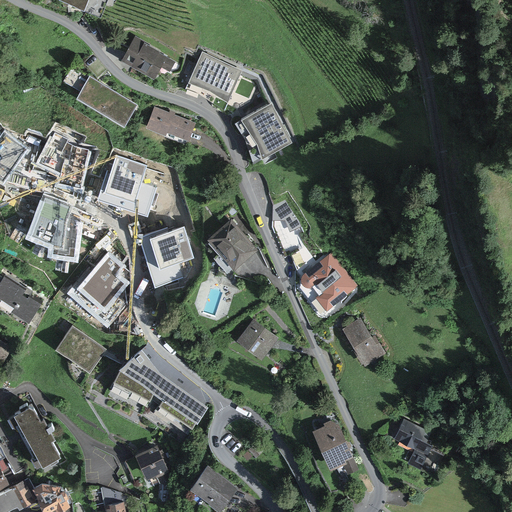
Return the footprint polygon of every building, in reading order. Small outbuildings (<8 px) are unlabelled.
[(58,0),(102,17),(108,1),(104,0),(58,0)] [(173,61),(134,38),(123,59),(154,77),(161,65),(168,69),(173,61)] [(241,70),(203,52),(186,86),(224,105),(241,70)] [(134,105),(88,80),(79,95),(126,121),(134,105)] [(290,141),(272,104),(238,120),(256,158),(290,141)] [(201,126),(156,109),(148,131),(167,138),(169,133),(195,142),(201,126)] [(260,251),(232,219),(207,242),(236,273),(260,251)] [(315,254),(300,261),(305,269),(319,263),(315,254)] [(358,289),(330,255),(306,276),(303,280),(304,286),(311,289),(317,287),(323,294),(318,299),(329,312),(358,289)] [(27,290),(4,277),(0,283),(0,307),(33,326),(44,307),(23,296),(27,290)] [(385,353),(360,315),(340,328),(365,366),(385,353)] [(283,339),(255,319),(238,343),(266,362),(283,339)] [(106,350),(74,326),(58,349),(90,372),(106,350)] [(16,347),(0,338),(0,361),(6,365),(16,347)] [(161,373),(143,346),(120,363),(108,396),(146,415),(186,443),(211,409),(161,373)] [(61,453),(36,405),(15,415),(40,464),(61,453)] [(446,434),(404,415),(393,438),(415,448),(408,462),(429,471),(446,434)] [(356,460),(338,418),(315,428),(333,470),(356,460)] [(263,450),(255,442),(248,448),(256,457),(263,450)] [(170,471),(157,444),(136,453),(149,480),(170,471)] [(0,460),(0,486),(14,480),(6,459),(0,460)] [(239,487),(208,466),(192,489),(223,510),(239,487)] [(37,501),(26,479),(14,485),(16,488),(0,496),(0,511),(2,511),(18,504),(21,509),(37,501)] [(45,482),(35,487),(47,509),(59,502),(64,511),(65,511),(77,506),(66,486),(45,482)] [(129,511),(128,502),(111,505),(112,511),(129,511)]
